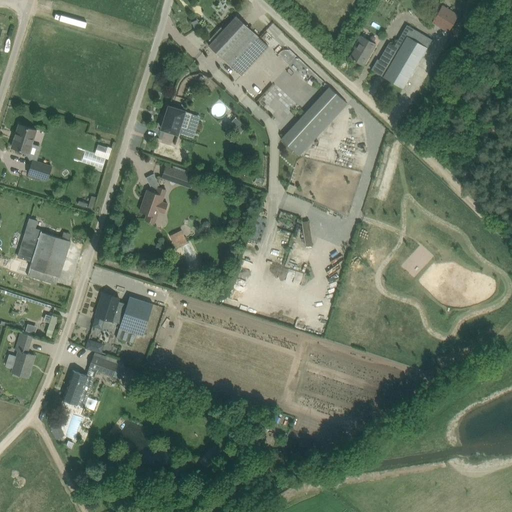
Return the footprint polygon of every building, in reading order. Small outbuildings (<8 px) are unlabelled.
[(446,7),(437,2),(427,18),(444,28),(451,16),(443,11),(446,7)] [(232,65),(239,58),(259,36),(237,16),(209,45),(231,66),(232,65)] [(404,88),(432,39),(407,25),(395,46),(389,43),(379,60),(378,59),(372,69),(377,72),(376,73),(379,75),(379,74),(404,88)] [(364,65),(376,44),(362,36),(357,44),(358,45),(351,57),(354,59),(353,59),(355,60),(364,65)] [(232,65),(242,75),(249,67),(239,58),(232,65)] [(329,85),(281,138),(300,155),(348,103),(329,85)] [(165,120),(162,129),(178,134),(180,126),(187,128),(190,119),(188,118),(189,113),(185,111),(169,106),(166,114),(164,120),(165,120)] [(246,127),(241,122),(236,127),(241,132),(246,127)] [(12,147),(29,152),(36,130),(20,124),(12,147)] [(133,137),(130,148),(139,151),(143,140),(133,137)] [(96,153),(92,161),(101,165),(104,157),(96,153)] [(48,179),(52,166),(33,160),(29,173),(48,179)] [(168,180),(184,186),(188,173),(189,171),(173,165),(173,168),(168,180)] [(154,173),(147,177),(153,187),(160,183),(154,173)] [(294,193),(297,187),(290,184),(288,190),(294,193)] [(165,213),(168,204),(162,201),(166,189),(159,187),(157,193),(148,190),(140,211),(148,214),(146,220),(154,223),(159,211),(165,213)] [(26,275),(57,284),(70,240),(35,228),(38,219),(31,217),(18,257),(31,261),(26,275)] [(170,234),(176,248),(189,242),(183,229),(170,234)] [(153,257),(145,254),(143,260),(151,263),(153,257)] [(209,275),(213,283),(223,279),(219,270),(209,275)] [(115,311),(119,297),(103,292),(96,315),(121,323),(116,338),(134,343),(137,333),(144,335),(145,331),(153,303),(129,296),(124,314),(115,311)] [(46,333),(52,335),(58,316),(52,315),(46,333)] [(35,335),(38,325),(28,322),(25,331),(35,335)] [(18,352),(17,356),(9,354),(6,365),(13,368),(12,371),(28,377),(35,355),(27,353),(33,336),(21,332),(15,351),(18,352)] [(86,347),(102,352),(105,343),(89,338),(86,347)] [(122,378),(124,371),(126,367),(118,364),(118,363),(95,355),(94,359),(89,371),(88,375),(73,370),(63,399),(84,407),(94,378),(95,378),(98,372),(113,377),(113,375),(122,378)] [(51,407),(48,418),(55,420),(58,409),(51,407)] [(55,424),(61,436),(66,434),(59,422),(55,424)] [(199,461),(202,464),(203,463),(207,467),(215,458),(213,456),(219,450),(212,444),(199,461)] [(196,489),(189,479),(180,486),(188,496),(196,489)]
